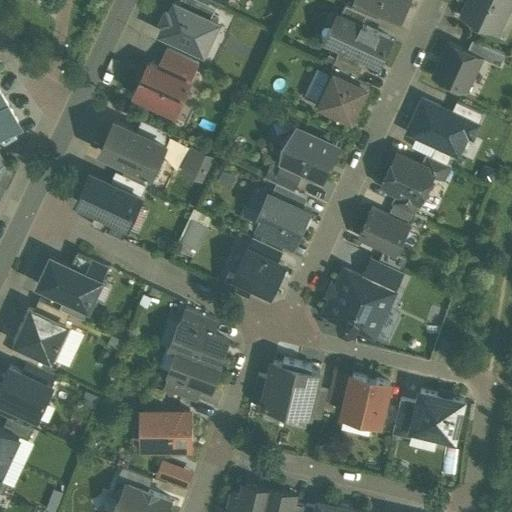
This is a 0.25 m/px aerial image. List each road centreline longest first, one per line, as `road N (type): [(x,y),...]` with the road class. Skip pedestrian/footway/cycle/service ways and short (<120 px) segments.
road 1 (residential): [(285,328),(487,386),(471,508),(222,451)]
road 2 (residential): [(285,328),(438,0)]
road 3 (residential): [(28,214),(265,321)]
road 4 (residential): [(265,321),(222,451)]
road 5 (residential): [(73,121),(130,0)]
road 6 (residential): [(73,121),(38,94),(0,19)]
